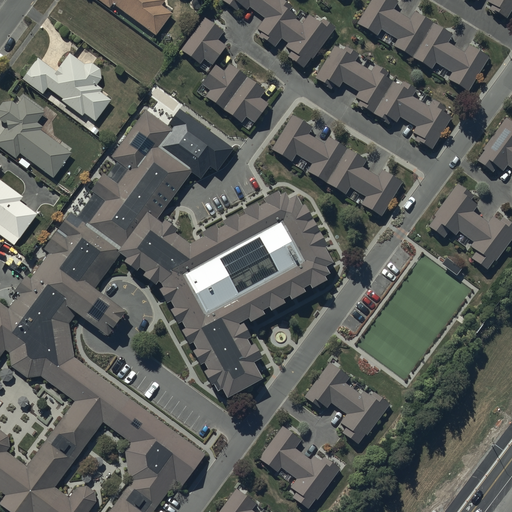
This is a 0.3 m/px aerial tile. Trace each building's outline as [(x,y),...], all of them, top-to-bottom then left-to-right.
[(93,0),(109,11),(112,6),(155,39),(172,16),(161,8),(165,3),(161,0),(93,0)] [(222,0),(222,2),(238,13),(242,7),(248,12),(251,9),(266,20),(258,30),(264,34),(261,38),(276,49),(283,41),(288,45),(286,48),(293,53),(289,58),(305,70),(312,60),(314,61),(336,30),(323,21),(321,25),(309,16),(303,25),(297,21),(299,18),(291,13),(295,8),(283,0),(279,0),(280,0),(279,0),(222,0)] [(399,3),(394,0),(372,0),(358,25),(379,38),(382,32),(398,41),(394,48),(432,71),(437,64),(454,74),(450,81),(470,93),(490,59),(470,46),(465,54),(449,44),(454,36),(415,13),(411,20),(395,11),(399,3)] [(511,0),(466,0),(477,6),(480,0),(487,0),(489,1),(486,5),(490,10),(487,14),(505,23),(511,10),(511,0)] [(206,19),(181,53),(200,67),(205,60),(214,67),(228,48),(219,42),(225,34),(206,19)] [(338,47),(317,81),(334,90),(335,87),(341,91),(345,85),(361,94),(357,101),(362,104),(359,109),(389,127),(393,120),(400,124),(403,119),(420,129),(417,135),(421,138),(419,141),(434,150),(453,118),(446,114),(449,110),(436,102),(432,109),(414,98),(418,91),(406,84),(404,88),(388,79),(391,73),(376,64),(373,70),(360,62),(364,56),(348,46),(345,52),(338,47)] [(55,74),(37,60),(22,82),(43,96),(46,91),(62,101),(60,103),(82,118),(84,116),(95,124),(111,102),(100,95),(102,91),(96,87),(101,81),(100,73),(91,66),(84,67),(69,56),(55,74)] [(217,67),(203,86),(211,92),(207,98),(243,125),(248,119),(256,125),(270,106),(260,99),(266,92),(231,66),(226,73),(217,67)] [(43,114),(23,100),(17,107),(12,103),(1,106),(0,107),(0,123),(2,125),(5,126),(5,130),(0,137),(0,149),(15,161),(20,156),(52,180),(70,155),(39,132),(42,128),(36,124),(43,114)] [(30,281),(25,279),(15,293),(19,297),(7,311),(0,306),(0,494),(3,497),(0,501),(0,506),(7,511),(154,511),(175,484),(182,489),(206,458),(156,421),(151,417),(125,397),(97,378),(93,376),(73,360),(69,326),(74,319),(90,330),(96,335),(105,341),(124,317),(111,307),(108,305),(93,293),(116,258),(124,264),(122,268),(135,277),(138,274),(143,278),(141,281),(153,291),(157,288),(161,294),(158,295),(165,309),(169,308),(173,314),(169,316),(176,330),(180,328),(183,335),(180,336),(187,350),(191,349),(195,355),(191,357),(199,371),(202,369),(206,376),(203,378),(209,392),(212,390),(216,397),(221,395),(226,405),(261,385),(255,373),(253,368),(260,364),(256,356),(254,349),(250,351),(246,345),(250,343),(242,327),(247,325),(248,328),(262,321),(260,317),(267,314),(269,317),(282,309),(281,306),(288,302),(290,306),(303,298),(301,295),(308,292),(310,295),(325,287),(323,283),(327,280),(324,273),(331,270),(330,267),(323,254),(326,252),(323,248),(303,211),(300,212),(295,202),(288,205),(284,199),(280,202),(276,198),(262,205),(264,210),(258,213),(256,209),(241,217),(243,221),(236,224),(234,221),(221,227),(224,232),(216,235),(214,231),(201,239),(203,243),(189,250),(173,239),(175,236),(163,226),(160,230),(154,224),(193,173),(162,150),(172,134),(146,113),(110,161),(116,165),(106,179),(103,177),(90,194),(93,197),(76,220),(71,215),(42,252),(49,257),(30,281)] [(294,117),(271,153),(293,167),(298,159),(312,167),(307,175),(347,199),(352,190),(368,200),(364,207),(381,217),(401,185),(383,175),(379,181),(362,171),(367,163),(329,140),(325,146),(311,137),(315,130),(294,117)] [(483,155),(477,163),(492,174),(496,168),(504,173),(507,169),(511,172),(511,125),(505,121),(481,153),(483,155)] [(0,237),(14,248),(36,216),(19,204),(22,199),(0,183),(0,170),(1,170),(0,169),(0,237)] [(434,220),(428,229),(443,240),(448,233),(455,239),(458,235),(471,245),(468,249),(474,254),(470,261),(486,273),(493,263),(495,264),(511,240),(511,227),(501,220),(498,224),(491,219),(487,225),(471,214),(476,208),(470,203),(473,199),(456,186),(432,219),(434,220)] [(461,271),(446,260),(440,267),(456,279),(461,271)] [(328,366),(303,399),(319,411),(326,410),(331,405),(346,417),(340,426),(345,431),(342,436),(358,449),(390,407),(373,395),(371,399),(363,394),(360,397),(344,385),(349,379),(328,366)] [(258,461),(277,475),(281,469),(297,481),(290,490),(298,496),(294,501),(309,511),(310,511),(341,471),(324,458),(321,462),(315,458),(311,463),(295,451),(302,442),(283,428),(258,461)] [(250,511),(257,503),(239,489),(221,511),(250,511)]
